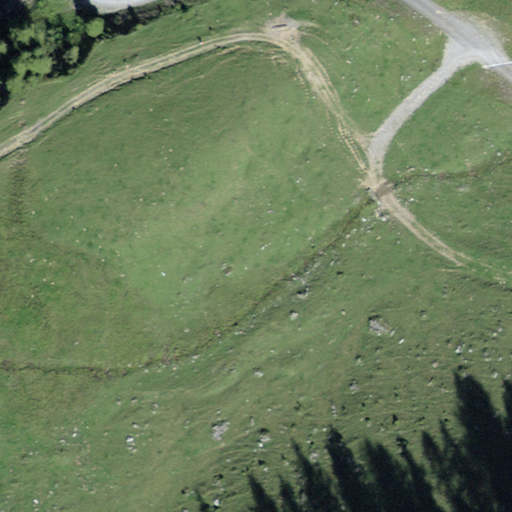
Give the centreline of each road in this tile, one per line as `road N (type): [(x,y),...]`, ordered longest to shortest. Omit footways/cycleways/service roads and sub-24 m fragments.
road 1 (track): [(0,151),(105,85),(204,43),(251,35),(292,43),(343,121),(375,149)]
road 2 (track): [(375,149),(378,185),(417,235),(511,279)]
road 3 (track): [(470,40),(392,119),(375,149)]
